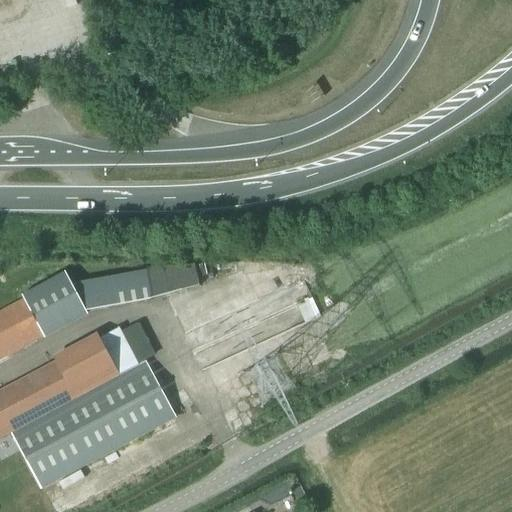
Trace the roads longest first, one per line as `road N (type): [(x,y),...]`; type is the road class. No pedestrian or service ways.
road 1 (motorway): [(0,202),(184,202),(311,180),(389,149),(511,63)]
road 2 (motorway): [(430,0),(398,68),(359,109),(308,136),(180,156),(0,153)]
road 3 (unclassified): [(162,511),(511,319)]
